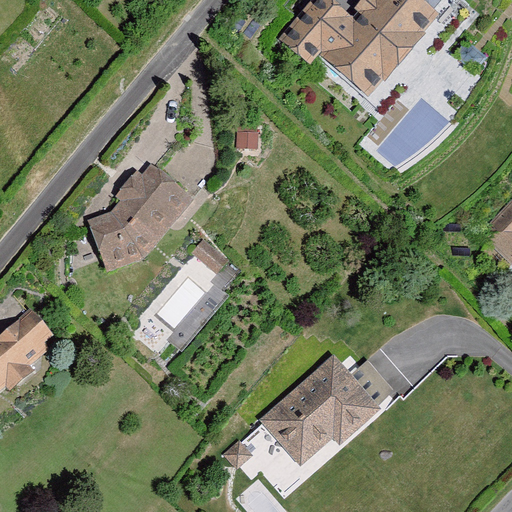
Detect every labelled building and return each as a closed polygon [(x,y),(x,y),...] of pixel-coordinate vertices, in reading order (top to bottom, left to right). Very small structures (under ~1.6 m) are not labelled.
[(446,8),(436,0),(375,0),(356,23),(328,0),(318,0),(283,43),(362,108),(446,8)] [(114,212),(92,222),(108,276),(146,258),(198,198),(155,165),(114,212)] [(511,198),(481,231),(511,261),(511,198)] [(211,272),(223,264),(207,240),(195,248),(211,272)] [(0,387),(57,339),(33,311),(0,338),(0,387)] [(387,412),(343,358),(270,418),(306,461),(334,438),(343,448),(387,412)]
